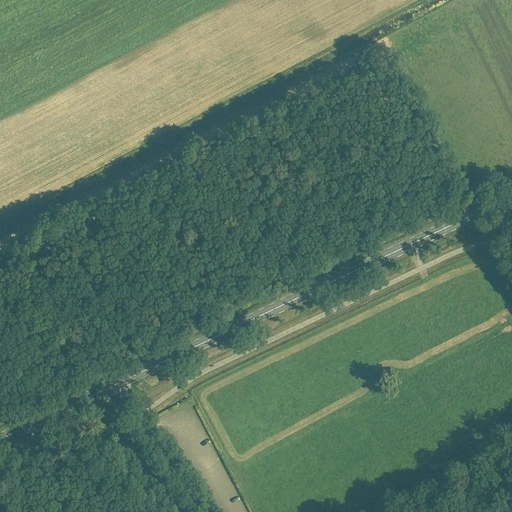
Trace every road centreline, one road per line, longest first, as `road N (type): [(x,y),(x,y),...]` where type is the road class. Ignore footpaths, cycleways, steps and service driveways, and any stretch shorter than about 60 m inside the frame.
road 1 (secondary): [(511,196),(113,384)]
road 2 (unclassified): [(205,511),(113,384)]
road 3 (secondary): [(113,384),(0,438)]
